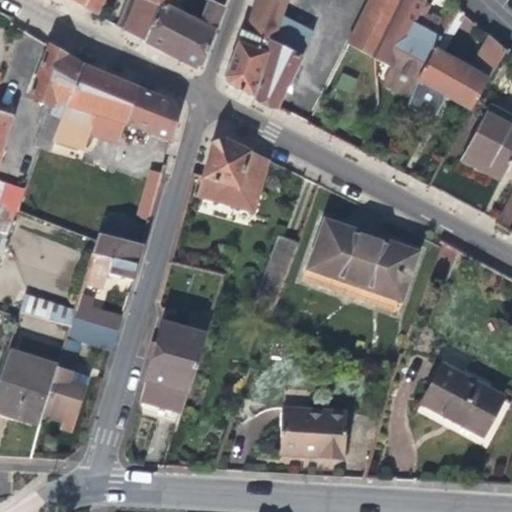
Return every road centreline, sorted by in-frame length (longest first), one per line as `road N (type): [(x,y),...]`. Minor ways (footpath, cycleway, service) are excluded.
road 1 (residential): [(92,478),(511,502)]
road 2 (residential): [(204,94),(92,478)]
road 3 (tertiary): [(511,255),(204,94)]
road 4 (tertiary): [(204,94),(24,0)]
